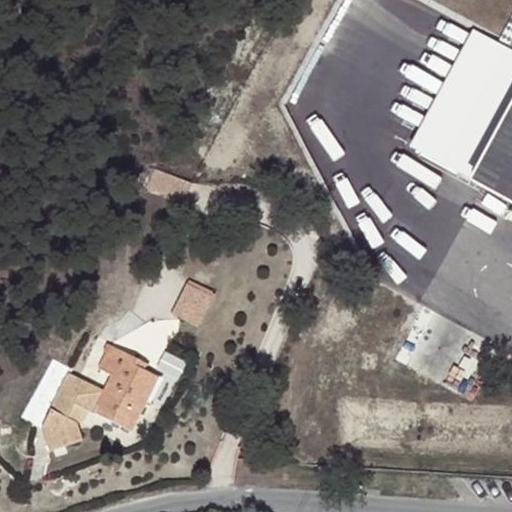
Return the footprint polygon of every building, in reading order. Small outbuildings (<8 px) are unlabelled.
[(511,54),(498,49),(436,166),(477,187),(511,122),(511,54)] [(511,122),(477,187),(476,191),(511,210),(511,122)] [(110,166),(137,180),(153,171),(155,165),(119,147),(110,166)] [(153,171),(137,180),(147,184),(153,171)] [(211,298),(184,284),(169,315),(196,329),(211,298)] [(143,370),(147,362),(119,348),(106,371),(117,377),(108,395),(72,378),(45,426),(58,455),(92,442),(87,430),(89,428),(73,420),(80,409),(94,418),(134,435),(164,379),(154,374),(143,370)] [(157,368),(147,362),(143,370),(154,374),(157,368)] [(73,420),(89,428),(94,418),(80,409),(73,420)]
